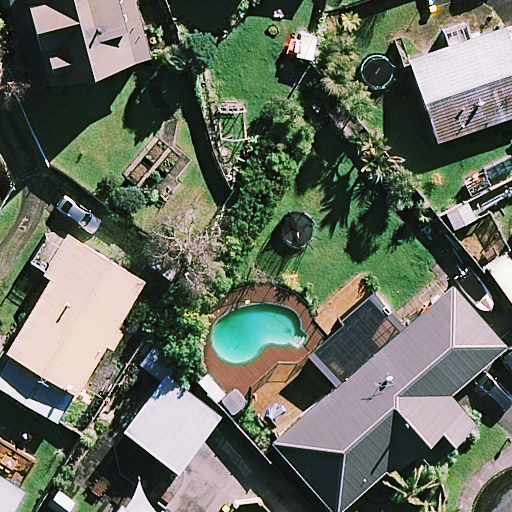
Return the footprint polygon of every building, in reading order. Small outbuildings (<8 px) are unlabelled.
[(151,59),(132,0),(6,0),(34,94),(151,59)] [(374,0),(330,0),(333,10),(374,0)] [(511,117),(511,28),(410,63),(437,143),(511,117)] [(330,96),(308,81),(286,114),(309,129),(330,96)] [(144,284),(67,237),(44,276),(51,280),(0,365),(0,389),(59,425),(144,284)] [(403,331),(379,305),(311,365),(334,391),(272,445),(330,511),(348,511),(423,446),(436,461),(475,427),(449,397),(505,348),(452,288),(403,331)] [(176,364),(155,348),(140,368),(156,380),(119,431),(178,475),(220,418),(166,378),(176,364)] [(0,511),(12,511),(21,498),(0,484),(0,511)] [(158,511),(133,492),(117,511),(158,511)]
